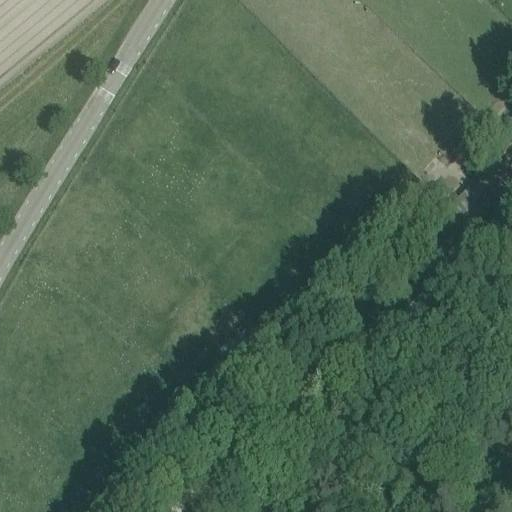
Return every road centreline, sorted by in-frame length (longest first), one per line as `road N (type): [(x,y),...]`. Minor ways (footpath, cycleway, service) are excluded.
road 1 (unclassified): [(164,511),(410,321),(511,223)]
road 2 (tertiary): [(0,268),(159,0)]
